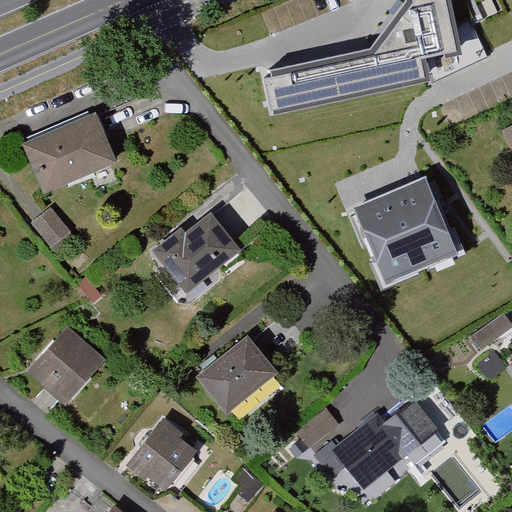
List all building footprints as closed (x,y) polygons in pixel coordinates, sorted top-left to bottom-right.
[(459,45),(449,0),(406,0),(406,1),(371,46),(269,68),(276,104),(426,72),(422,53),(459,45)] [(122,161),(100,112),(30,144),(52,193),(122,161)] [(429,174),(355,206),(388,292),(470,258),(429,174)] [(195,293),(248,251),(215,209),(162,251),(195,293)] [(80,240),(52,210),(35,227),(63,256),(80,240)] [(473,335),(482,347),(511,325),(511,322),(505,313),(473,335)] [(65,402),(104,357),(66,324),(27,370),(65,402)] [(286,377),(257,338),(203,378),(233,417),(286,377)] [(363,485),(437,429),(412,397),(384,421),(378,412),(333,446),(363,485)] [(326,408),(298,431),(310,446),(339,423),(326,408)] [(170,494),(202,452),(166,424),(134,465),(170,494)] [(293,434),(282,444),(289,452),(300,442),(293,434)]
